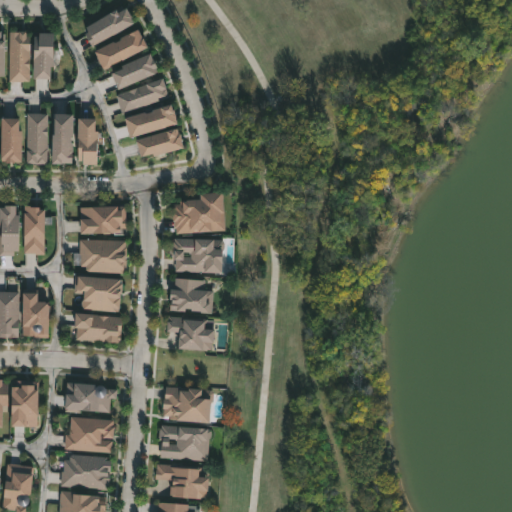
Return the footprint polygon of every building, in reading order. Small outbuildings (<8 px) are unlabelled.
[(127,8),(133,18),(132,19),(135,24),(93,48),(86,34),(89,32),(87,28),(122,7),(127,8)] [(26,30),(26,35),(28,35),(28,51),(31,51),(30,82),(10,82),(10,32),(26,30)] [(139,30),(149,48),(104,70),(96,52),(139,30)] [(0,32),(0,81),(8,82),(8,32),(0,32)] [(52,32),(52,36),(56,36),(56,49),(53,49),(54,66),(50,66),(50,78),(33,78),(32,35),(37,35),(37,32),(52,32)] [(160,74),(120,90),(113,74),(124,69),(123,67),(152,55),(160,74)] [(163,79),(170,98),(124,115),(117,95),(163,79)] [(173,106),(179,125),(130,138),(125,119),(146,113),(148,115),(153,113),(155,111),(159,110),(173,106)] [(70,136),(70,143),(71,143),(71,163),(50,162),(51,121),(53,121),(53,113),(72,113),(71,136),(70,136)] [(48,114),(48,164),(26,163),(27,149),(28,149),(28,114),(48,114)] [(0,116),(17,116),(17,130),(21,130),(21,161),(0,161),(0,116)] [(96,130),(93,164),(81,163),(81,161),(74,160),(77,116),(93,117),(93,130),(96,130)] [(180,129),(185,149),(155,157),(154,154),(142,157),(137,141),(180,129)] [(221,191),(222,208),(223,211),(225,211),(226,231),(176,234),(175,223),(173,223),(172,212),(174,211),(174,205),(181,204),(181,201),(185,201),(185,199),(199,198),(199,192),(221,191)] [(15,205),(14,215),(18,215),(17,251),(15,251),(15,256),(0,255),(0,207),(4,207),(4,204),(15,205)] [(29,204),(29,206),(39,206),(39,209),(44,209),(45,255),(25,254),(25,238),(22,238),(22,212),(24,212),(24,205),(29,204)] [(91,234),(79,235),(79,219),(81,219),(81,207),(127,205),(127,228),(120,228),(120,232),(91,234)] [(221,262),(221,271),(176,271),(175,253),(173,253),(173,239),(224,240),(225,243),(225,248),(221,253),(221,262)] [(127,241),(126,269),(124,269),(124,273),(86,272),(87,267),(79,267),(80,240),(127,241)] [(122,283),(121,293),(119,293),(118,298),(120,298),(119,312),(82,309),(84,292),(74,292),(76,276),(120,279),(120,283),(122,283)] [(207,280),(206,289),(215,290),(213,314),(199,313),(199,311),(184,309),(184,313),(169,312),(170,297),(168,297),(168,288),(174,289),(175,278),(207,280)] [(0,291),(20,292),(19,337),(0,336),(0,291)] [(39,294),(39,302),(45,302),(51,307),(50,339),(37,338),(35,337),(31,336),(24,336),(24,293),(39,294)] [(123,317),(121,343),(72,340),(74,313),(123,317)] [(208,319),(208,329),(214,330),(213,349),(207,349),(207,351),(177,349),(179,332),(166,331),(167,321),(168,322),(169,317),(208,319)] [(0,379),(2,379),(2,383),(8,384),(8,407),(3,407),(3,426),(0,426),(0,379)] [(39,428),(12,428),(13,387),(17,388),(17,381),(39,381),(39,428)] [(118,390),(117,400),(111,399),(110,414),(81,411),(81,414),(66,413),(68,384),(96,386),(108,390),(118,390)] [(180,390),(188,390),(188,388),(201,389),(201,399),(211,399),(210,424),(170,422),(171,417),(162,416),(163,399),(166,399),(166,387),(180,387),(180,390)] [(114,420),(111,453),(65,448),(66,435),(70,435),(72,417),(114,420)] [(162,425),(213,429),(212,439),(209,438),(208,462),(160,458),(161,441),(159,441),(160,429),(162,429),(162,425)] [(108,457),(107,461),(112,461),(110,474),(112,475),(111,490),(61,486),(65,460),(71,460),(72,454),(108,457)] [(35,467),(31,497),(31,504),(27,509),(26,511),(16,511),(17,511),(10,510),(3,507),(8,464),(35,467)] [(202,467),(202,477),(208,477),(206,498),(203,498),(203,500),(170,497),(169,496),(170,487),(172,487),(172,481),(155,479),(156,468),(158,469),(158,464),(202,467)] [(106,498),(105,511),(59,511),(61,491),(73,492),(73,496),(106,498)] [(188,511),(158,511),(159,503),(188,505),(188,511)]
